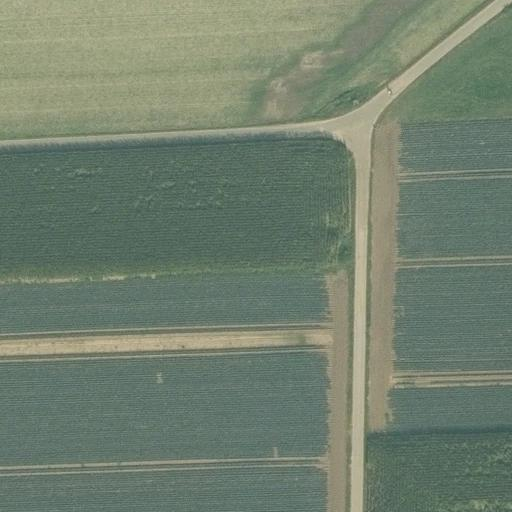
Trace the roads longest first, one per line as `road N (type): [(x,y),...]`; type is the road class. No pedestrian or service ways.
road 1 (track): [(354,511),(360,128)]
road 2 (track): [(360,128),(0,146)]
road 3 (track): [(360,128),(377,101),(505,0)]
